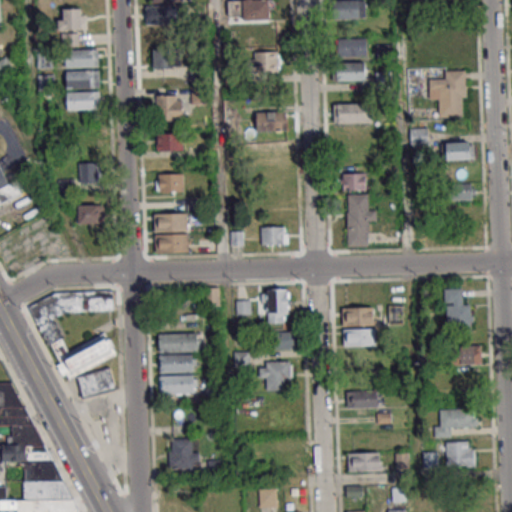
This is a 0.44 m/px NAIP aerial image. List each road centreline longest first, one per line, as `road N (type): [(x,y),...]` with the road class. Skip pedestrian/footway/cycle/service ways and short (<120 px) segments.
road 1 (residential): [(511,261),(56,276),(0,303)]
road 2 (residential): [(508,511),(488,0)]
road 3 (residential): [(303,0),(323,511)]
road 4 (residential): [(136,511),(118,0)]
road 5 (secondary): [(105,511),(0,314)]
